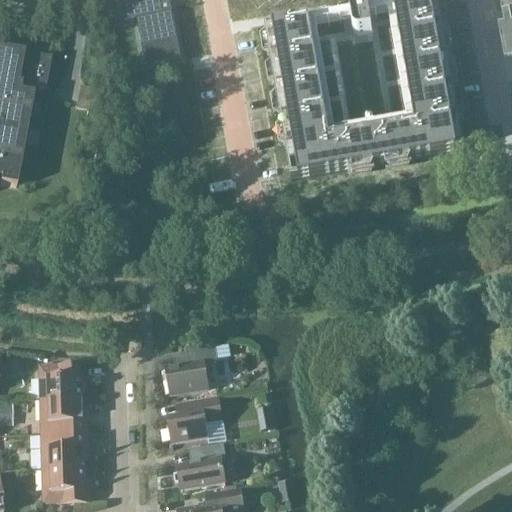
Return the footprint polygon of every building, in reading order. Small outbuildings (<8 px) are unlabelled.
[(0,0),(0,186),(15,190),(26,129),(32,99),(32,98),(35,98),(36,90),(44,91),(50,61),(0,51),(0,0)] [(118,0),(123,24),(136,21),(136,25),(144,69),(180,62),(172,19),(171,15),(170,10),(168,0),(118,0)] [(511,0),(499,0),(503,23),(497,24),(503,59),(511,57),(511,0)] [(308,23),(264,31),(291,184),(463,154),(437,1),(393,8),(414,130),(329,145),(308,23)] [(350,15),(350,17),(350,18),(353,33),(353,34),(354,35),(354,36),(356,37),(357,37),(358,38),(359,38),(371,36),(368,15),(367,13),(367,12),(366,11),(365,10),(364,10),(363,9),(362,9),(355,10),(353,11),(352,12),(351,12),(351,13),(350,14),(350,15)] [(170,399),(175,398),(208,392),(203,366),(217,364),(215,349),(187,354),(189,368),(165,372),(170,399)] [(39,381),(39,403),(83,402),(82,392),(86,392),(85,367),(57,368),(57,380),(39,381)] [(171,447),(175,447),(208,441),(205,427),(222,424),(218,400),(177,407),(179,421),(167,422),(171,447)] [(83,413),(83,402),(39,403),(40,438),(87,437),(87,413),(83,413)] [(88,461),(87,437),(40,438),(41,473),(85,472),(84,461),(88,461)] [(175,487),(179,486),(180,495),(225,487),(221,463),(226,462),(223,447),(189,453),(191,467),(176,469),(178,478),(174,479),(175,487)] [(85,482),(85,472),(41,473),(41,507),(43,509),(90,507),(89,482),(85,482)] [(242,511),(240,494),(205,500),(207,511),(205,511),(199,511),(200,511),(195,511),(242,511)]
